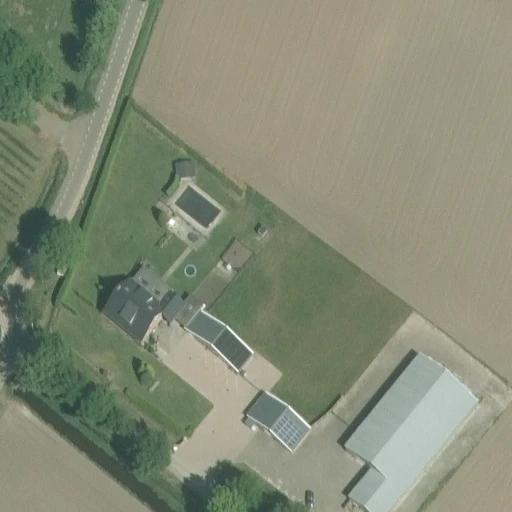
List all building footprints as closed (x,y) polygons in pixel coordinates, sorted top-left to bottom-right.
[(195,165),(176,167),(178,182),(196,180),(195,165)] [(511,229),(436,330),(511,386),(511,229)] [(142,345),(162,321),(170,328),(186,310),(169,295),(158,307),(131,285),(105,316),(142,345)] [(186,330),(185,332),(238,375),(253,356),(200,313),(186,330)] [(420,359),(345,451),(371,473),(348,501),(362,511),(392,511),(479,406),(420,359)] [(267,396),(248,419),(292,455),(311,431),(267,396)]
